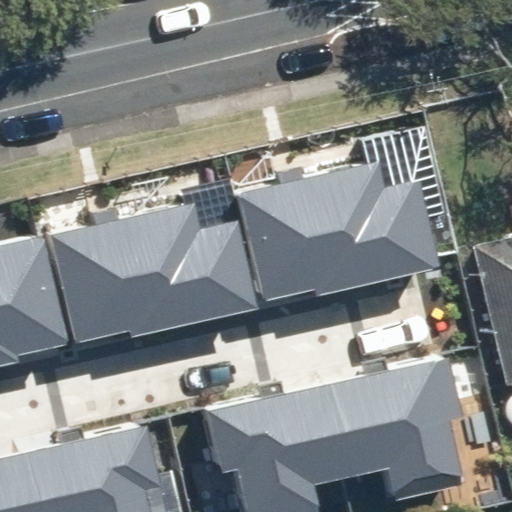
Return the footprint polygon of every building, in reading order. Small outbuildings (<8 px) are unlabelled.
[(301,278),(424,248),(402,159),(366,168),(359,142),(225,175),(251,280),(298,268),(301,278)] [(116,325),(240,299),(221,209),(184,216),(179,191),(44,219),(65,324),(114,314),(116,325)] [(0,351),(7,350),(4,340),(53,330),(31,225),(0,231),(0,351)] [(511,235),(472,243),(495,378),(511,375),(511,235)] [(434,403),(452,399),(441,346),(321,372),(339,458),(373,450),(381,487),(449,473),(434,403)] [(199,398),(210,451),(229,447),(242,511),(264,511),(311,502),(303,465),(339,458),(321,372),(199,398)] [(137,511),(130,474),(148,470),(137,418),(17,443),(31,511),(137,511)] [(0,446),(0,511),(31,511),(17,443),(0,446)]
